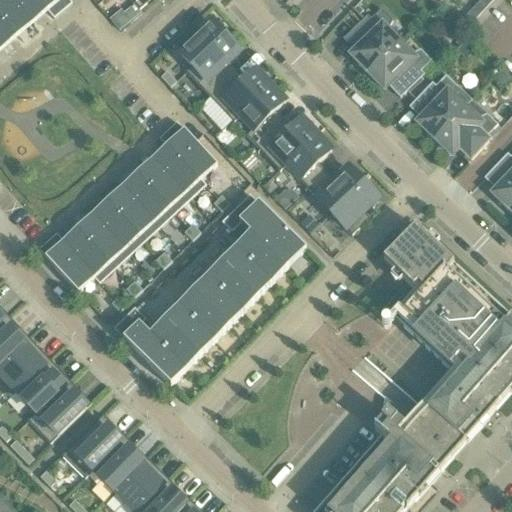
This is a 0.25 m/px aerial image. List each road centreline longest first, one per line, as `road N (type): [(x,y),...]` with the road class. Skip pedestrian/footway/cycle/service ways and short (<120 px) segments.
road 1 (residential): [(425,193),(177,429)]
road 2 (residential): [(125,58),(177,116),(14,266)]
road 3 (residential): [(177,429),(14,266)]
road 4 (residential): [(425,193),(281,47)]
road 5 (residential): [(0,78),(79,9),(125,58)]
